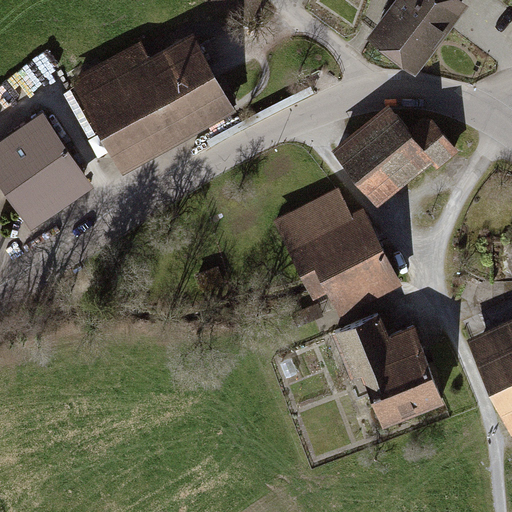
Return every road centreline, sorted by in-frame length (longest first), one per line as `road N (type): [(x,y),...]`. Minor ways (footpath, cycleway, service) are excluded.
road 1 (tertiary): [(0,299),(206,168),(377,90)]
road 2 (track): [(426,278),(486,408),(504,511)]
road 3 (residential): [(275,0),(342,50),(377,90)]
road 4 (tertiary): [(377,90),(461,99),(499,120)]
